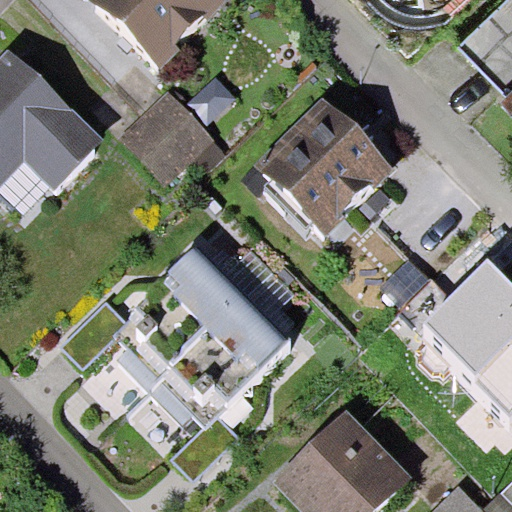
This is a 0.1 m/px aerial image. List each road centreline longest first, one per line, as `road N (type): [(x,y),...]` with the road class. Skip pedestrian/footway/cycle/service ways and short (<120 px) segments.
road 1 (residential): [(313,0),(511,198)]
road 2 (residential): [(0,399),(106,511)]
